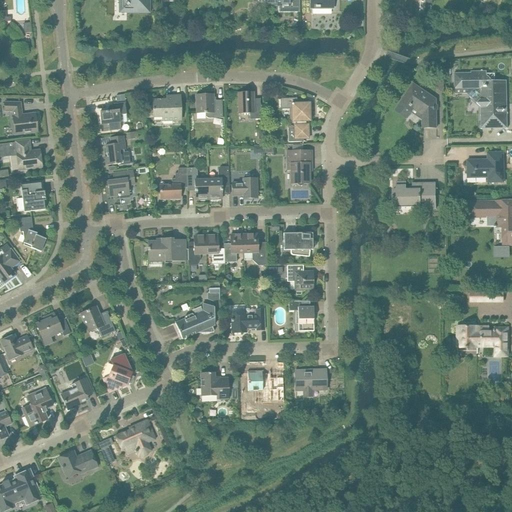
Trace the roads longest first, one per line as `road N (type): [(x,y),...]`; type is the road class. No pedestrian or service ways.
road 1 (residential): [(161,362),(194,348),(333,345),(330,209)]
road 2 (residential): [(340,101),(261,76),(167,79),(68,95)]
road 3 (residential): [(330,209),(228,212),(209,222),(118,228)]
road 4 (residential): [(0,462),(169,383),(161,362)]
road 5 (residential): [(161,362),(126,277),(118,228)]
road 6 (residential): [(84,233),(68,95)]
road 7 (residential): [(0,308),(83,265),(84,233)]
